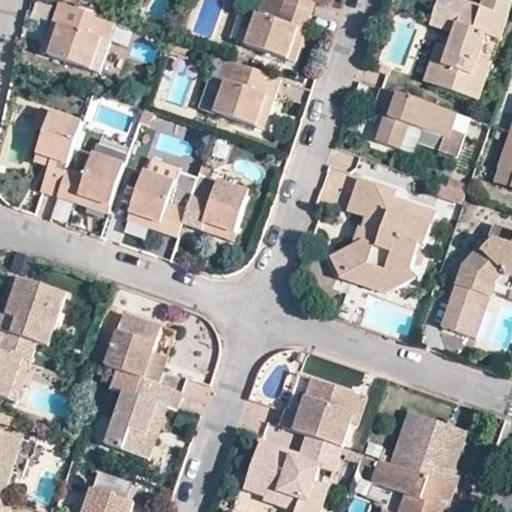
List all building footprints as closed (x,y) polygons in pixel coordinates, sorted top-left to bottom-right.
[(98,33),(106,12),(71,0),(60,0),(53,20),(61,22),(50,50),(92,65),(103,34),(98,33)] [(317,7),(297,0),(286,0),(281,17),(261,11),(255,28),(251,40),(291,54),(302,23),(310,26),(317,7)] [(456,35),(482,44),(487,31),(501,36),(511,0),(485,0),(483,5),(481,13),(466,7),(469,0),(467,0),(441,0),(435,20),(458,29),(456,35)] [(481,13),(483,5),(469,0),(466,7),(481,13)] [(255,28),(261,11),(250,7),(244,25),(255,28)] [(110,37),(117,16),(106,12),(98,33),(103,34),(110,37)] [(61,22),(53,20),(43,48),(50,50),(61,22)] [(302,23),(291,54),(299,57),(310,26),(302,23)] [(493,59),(478,54),(482,44),(456,35),(453,44),(440,82),(480,95),(493,59)] [(428,78),(440,82),(453,44),(441,39),(428,78)] [(243,59),(232,55),(225,74),(232,77),(235,78),(243,59)] [(272,95),(279,97),(287,74),(243,59),(235,78),(232,77),(221,108),(262,122),(272,95)] [(459,112),(384,86),(378,103),(389,107),(395,109),(392,116),(387,114),(379,138),(402,146),(410,123),(451,137),(459,112)] [(272,95),(262,122),(270,125),(279,97),(272,95)] [(37,124),(48,128),(55,107),(43,103),(37,124)] [(87,118),(55,107),(48,128),(41,148),(73,159),(87,118)] [(101,139),(98,150),(116,156),(120,145),(101,139)] [(511,143),(508,143),(499,167),(511,171),(511,143)] [(71,164),(73,159),(41,148),(38,155),(52,159),(70,166),(71,164)] [(91,170),(71,164),(70,166),(61,192),(82,199),(84,192),(115,203),(129,160),(116,156),(98,150),(91,170)] [(42,185),(61,192),(70,166),(52,159),(42,185)] [(154,176),(172,183),(176,171),(158,165),(154,176)] [(511,171),(499,167),(495,180),(511,186),(511,171)] [(199,179),(183,226),(201,232),(204,225),(235,236),(249,195),(238,190),(219,184),(208,180),(210,172),(203,169),(199,179)] [(178,240),(183,226),(199,179),(176,171),(172,183),(154,176),(143,173),(128,214),(160,225),(157,233),(178,240)] [(224,172),(219,184),(238,190),(242,179),(224,172)] [(368,214),(362,230),(365,234),(363,241),(362,243),(353,247),(335,257),(344,276),(369,262),(389,269),(397,287),(417,277),(414,267),(417,259),(419,253),(427,256),(431,245),(427,244),(440,210),(400,196),(402,190),(361,176),(356,192),(378,200),(373,216),(368,214)] [(82,199),(113,210),(115,203),(84,192),(82,199)] [(378,200),(356,192),(351,208),(368,214),(373,216),(378,200)] [(160,225),(128,214),(126,222),(157,233),(160,225)] [(232,243),(235,236),(204,225),(201,232),(232,243)] [(511,228),(507,227),(502,239),(505,241),(491,252),(488,249),(466,265),(462,275),(498,287),(499,284),(511,288),(511,228)] [(362,243),(363,241),(365,234),(362,230),(360,229),(357,239),(353,247),(362,243)] [(502,239),(488,249),(491,252),(505,241),(502,239)] [(397,287),(389,269),(369,262),(344,276),(387,291),(397,287)] [(16,271),(3,307),(11,311),(23,274),(16,271)] [(1,306),(0,307),(0,326),(9,330),(20,334),(38,340),(51,344),(69,290),(23,274),(11,311),(3,307),(1,306)] [(498,287),(462,275),(444,326),(472,336),(486,295),(494,298),(498,287)] [(486,295),(472,336),(481,339),(494,298),(486,295)] [(127,314),(109,364),(144,376),(160,382),(166,365),(152,359),(155,350),(163,327),(127,314)] [(0,347),(2,348),(9,330),(0,326),(0,347)] [(20,334),(9,330),(2,348),(0,347),(0,392),(9,396),(22,358),(31,360),(38,340),(20,334)] [(169,356),(155,350),(152,359),(166,365),(169,356)] [(22,358),(9,396),(17,399),(31,360),(22,358)] [(160,382),(144,376),(137,394),(128,391),(110,444),(151,459),(158,440),(145,436),(148,428),(152,430),(161,404),(170,408),(177,411),(185,391),(160,382)] [(345,447),(363,394),(314,378),(303,412),(289,407),(283,425),(308,434),(345,447)] [(145,436),(158,440),(170,408),(161,404),(152,430),(148,428),(145,436)] [(417,438),(424,417),(412,413),(405,434),(417,438)] [(394,464),(458,487),(463,471),(457,469),(470,433),(424,417),(417,438),(405,434),(394,464)] [(0,495),(6,498),(26,436),(0,426),(0,495)] [(336,471),(345,447),(308,434),(302,452),(300,458),(283,452),(285,446),(263,438),(246,485),(269,494),(272,486),(303,497),(299,511),(298,511),(322,511),(331,486),(319,481),(324,467),(336,471)] [(302,452),(285,446),(283,452),(300,458),(302,452)] [(441,497),(454,502),(458,487),(394,464),(384,461),(376,483),(409,495),(402,511),(449,511),(451,509),(438,504),(441,497)] [(267,499),(299,511),(303,497),(272,486),(269,494),(267,499)] [(131,511),(135,501),(97,488),(88,511),(131,511)] [(6,498),(0,495),(0,511),(12,511),(16,501),(6,498)]
